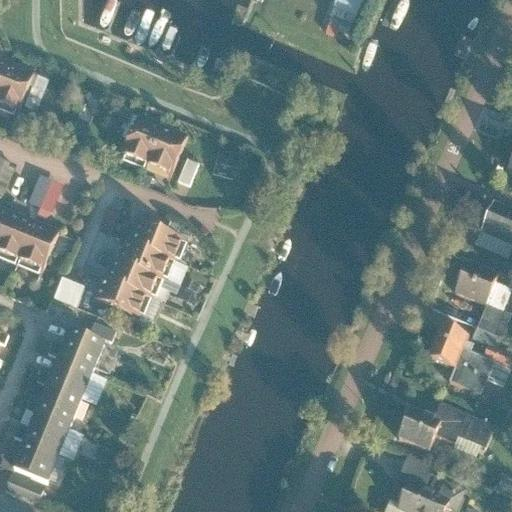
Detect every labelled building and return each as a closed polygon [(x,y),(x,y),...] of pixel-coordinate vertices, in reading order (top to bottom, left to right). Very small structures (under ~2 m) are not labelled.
[(336,0),(326,19),(347,30),(362,0),(336,0)] [(0,84),(0,111),(16,118),(34,79),(8,67),(0,84)] [(145,172),(162,133),(138,124),(121,161),(145,172)] [(170,182),(186,142),(162,133),(145,172),(170,182)] [(238,177),(240,152),(217,151),(215,175),(238,177)] [(0,159),(0,197),(6,199),(17,165),(0,159)] [(185,161),(180,185),(194,188),(200,165),(185,161)] [(30,204),(54,213),(64,186),(40,177),(30,204)] [(511,213),(493,205),(480,234),(511,248),(511,213)] [(0,239),(11,214),(0,208),(0,239)] [(106,209),(102,231),(113,234),(117,212),(106,209)] [(0,259),(19,266),(36,224),(11,214),(0,239),(0,259)] [(42,275),(59,233),(36,224),(19,266),(42,275)] [(175,263),(184,241),(137,224),(129,244),(172,261),(175,263)] [(123,242),(116,261),(163,278),(165,279),(172,261),(129,244),(123,242)] [(112,259),(104,279),(149,297),(153,300),(163,278),(116,261),(112,259)] [(465,266),(453,295),(500,314),(509,292),(492,285),(495,279),(465,266)] [(100,278),(92,300),(140,319),(149,297),(104,279),(100,278)] [(53,301),(76,310),(84,288),(61,280),(53,301)] [(483,311),(474,330),(500,341),(508,322),(483,311)] [(478,397),(491,365),(460,352),(465,340),(438,328),(424,360),(452,371),(446,384),(478,397)] [(500,341),(474,330),(470,341),(486,347),(482,357),(511,370),(511,358),(496,352),(500,341)] [(55,360),(93,374),(105,345),(67,332),(55,360)] [(93,374),(55,360),(44,389),(81,403),(93,374)] [(32,415),(70,429),(81,403),(44,389),(32,415)] [(431,422),(407,413),(396,440),(426,452),(432,440),(453,448),(456,440),(485,452),(493,431),(437,408),(431,422)] [(70,429),(32,415),(21,443),(58,458),(70,429)] [(47,485),(58,458),(21,443),(9,470),(47,485)] [(431,471),(406,461),(397,482),(423,492),(431,471)] [(37,507),(45,489),(13,476),(6,494),(37,507)] [(511,498),(511,479),(503,476),(496,492),(511,498)] [(426,495),(404,486),(395,507),(388,504),(384,511),(443,511),(445,510),(450,511),(458,511),(466,494),(433,480),(426,495)]
